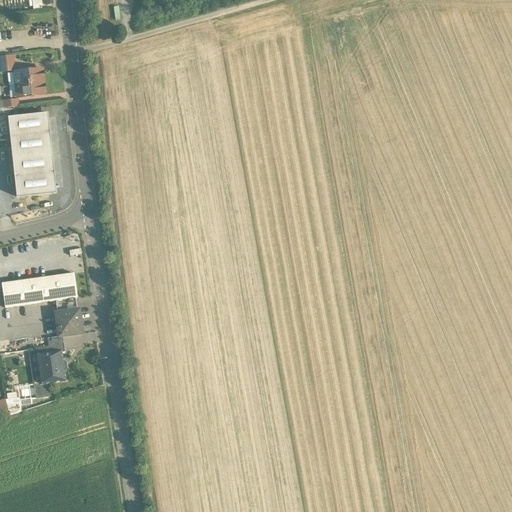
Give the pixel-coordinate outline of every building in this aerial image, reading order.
[(12,56),(0,57),(0,71),(14,70),(12,56)] [(42,69),(14,72),(15,85),(43,82),(42,69)] [(43,82),(15,85),(17,98),(45,95),(43,82)] [(54,193),(46,116),(6,120),(15,197),(54,193)] [(73,274),(1,284),(4,309),(54,302),(75,299),(77,298),(73,274)] [(75,299),(54,302),(56,314),(77,311),(75,299)] [(56,314),(55,314),(58,337),(62,337),(82,334),(78,310),(77,311),(56,314)] [(58,337),(47,339),(49,354),(60,352),(60,353),(64,353),(62,337),(58,337)] [(49,354),(36,356),(38,366),(40,367),(41,372),(39,375),(41,384),(64,381),(63,370),(64,370),(65,369),(65,364),(63,363),(62,363),(60,353),(60,352),(49,354)] [(8,415),(9,416),(20,412),(19,399),(16,399),(15,394),(6,395),(8,415)]
